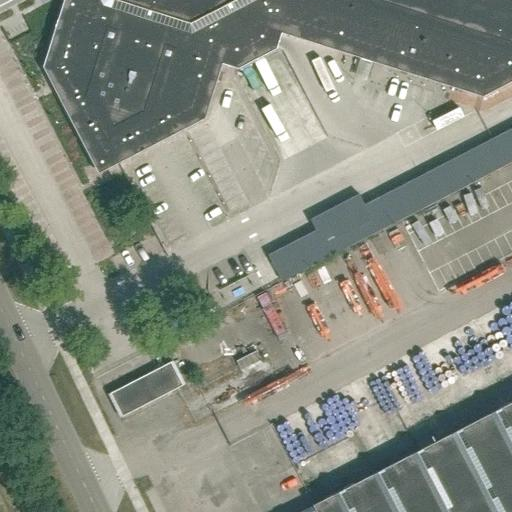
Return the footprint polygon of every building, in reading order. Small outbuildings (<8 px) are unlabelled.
[(511,0),(63,0),(42,68),(97,175),(206,120),(224,64),(239,69),(278,49),(282,35),(483,97),(511,81),(511,0)] [(311,222),(317,233),(269,258),(282,283),(511,161),(511,129),(366,207),(360,196),(311,222)] [(261,248),(252,253),(260,270),(269,266),(261,248)] [(205,284),(206,294),(222,294),(222,284),(205,284)] [(185,384),(173,361),(156,370),(168,392),(185,384)] [(511,511),(511,402),(315,504),(299,511),(511,511)]
